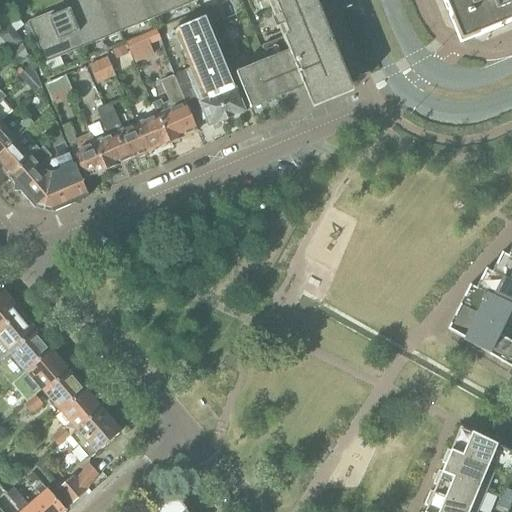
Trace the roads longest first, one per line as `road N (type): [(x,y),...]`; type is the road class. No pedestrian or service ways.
road 1 (residential): [(26,246),(386,113),(406,94)]
road 2 (residential): [(26,246),(186,432)]
road 3 (residential): [(186,432),(96,511)]
